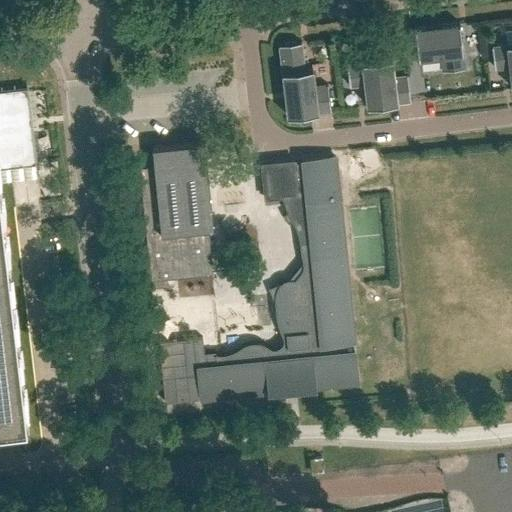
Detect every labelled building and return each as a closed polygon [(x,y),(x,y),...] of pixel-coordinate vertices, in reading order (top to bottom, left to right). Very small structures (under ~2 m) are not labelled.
[(465,68),(459,23),(402,30),(405,56),(418,54),(418,58),(441,55),(443,70),(465,68)] [(304,69),(301,42),(279,45),(288,116),(331,111),(328,85),(315,86),(312,68),(304,69)] [(511,43),(492,46),(494,68),(510,66),(511,86),(511,43)] [(394,77),(392,58),(347,64),(349,85),(365,84),(367,106),(410,101),(407,75),(394,77)] [(0,168),(37,164),(27,86),(0,89),(0,427),(27,424),(0,195),(0,168)] [(167,286),(166,278),(212,273),(207,229),(213,228),(205,141),(152,147),(154,166),(140,168),(151,279),(153,279),(153,287),(167,286)] [(262,163),(263,182),(265,197),(282,195),(283,198),(284,201),(285,204),(286,207),(287,209),(288,212),(284,214),(287,221),(291,220),(297,236),(298,239),(298,242),(299,244),(300,247),(301,250),(301,253),(301,254),(302,256),(302,257),(302,258),(302,259),(303,260),(303,262),(303,263),(303,264),(303,265),(303,266),(303,267),(302,269),(302,270),(301,271),(301,272),(300,273),(299,274),(294,279),(293,279),(291,279),(290,279),(288,279),(287,279),(285,280),(284,280),(283,281),(281,282),(280,283),(279,284),(278,285),(270,289),(276,304),(275,304),(275,310),(276,315),(277,321),(278,326),(280,331),(282,336),(283,339),(282,343),(282,344),(279,347),(278,347),(274,348),(273,348),(272,348),(271,348),(270,347),(269,347),(269,346),(267,345),(265,344),(263,343),(261,343),(258,342),(256,342),(254,342),(252,342),(250,343),(248,343),(247,343),(245,344),(244,345),(242,345),(241,346),(239,347),(237,349),(234,351),(231,352),(228,353),(225,354),(221,354),(218,354),(215,354),(215,355),(207,355),(204,356),(202,337),(195,338),(158,341),(165,402),(199,399),(201,398),(201,399),(358,383),(339,197),(338,190),(335,156),(301,159),(302,161),(295,162),(294,160),(262,163)] [(219,177),(222,236),(248,235),(246,176),(219,177)] [(323,471),(322,457),(310,458),(311,472),(323,471)]
